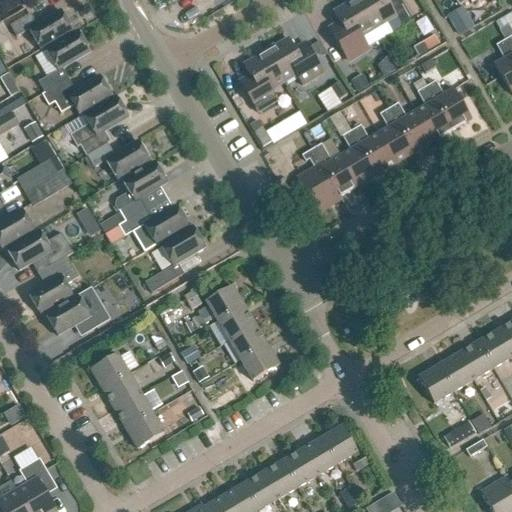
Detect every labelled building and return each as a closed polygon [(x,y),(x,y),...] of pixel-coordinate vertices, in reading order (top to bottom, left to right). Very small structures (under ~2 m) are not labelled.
[(384,0),(357,0),(355,1),(374,32),(396,19),(402,29),(413,23),(399,0),(394,0),(387,4),(384,0)] [(374,32),(355,1),(333,15),(339,25),(328,31),(332,37),(347,62),(349,65),(369,53),(367,50),(361,40),(374,32)] [(448,19),(459,38),(474,29),(462,10),(448,19)] [(73,34),(61,13),(37,27),(31,16),(10,28),(16,39),(28,32),(41,53),(44,50),(45,51),(73,34)] [(62,70),(90,54),(78,34),(74,36),(73,34),(45,51),(57,73),(38,84),(45,96),(69,82),(62,70)] [(434,38),(422,45),(427,53),(439,46),(434,38)] [(288,41),(266,54),(284,85),(297,78),(303,88),(323,76),(308,51),(298,57),(288,41)] [(511,97),(511,54),(505,42),(496,48),(504,62),(494,67),(511,98),(511,97)] [(271,93),(284,85),(266,54),(244,67),(250,78),(239,84),(257,115),(278,103),(271,93)] [(421,68),(425,76),(435,70),(431,62),(421,68)] [(0,80),(5,90),(14,85),(8,75),(0,80)] [(357,95),(369,88),(362,77),(350,83),(357,95)] [(69,82),(45,96),(42,97),(48,108),(54,105),(60,115),(73,108),(79,118),(83,116),(83,117),(112,100),(99,78),(75,92),(69,82)] [(338,102),(347,96),(339,84),(330,90),(338,102)] [(435,84),(426,89),(452,133),(471,122),(454,92),(444,97),(435,84)] [(313,97),(323,113),(336,105),(327,89),(313,97)] [(452,133),(426,89),(417,95),(425,108),(416,114),(433,144),(452,133)] [(0,105),(0,121),(26,107),(18,95),(0,105)] [(112,100),(83,117),(89,126),(69,138),(76,150),(80,148),(86,159),(87,158),(108,146),(111,144),(105,134),(128,120),(116,99),(113,101),(112,100)] [(433,144),(416,114),(406,120),(398,106),(389,111),(415,155),(433,144)] [(415,155),(389,111),(379,117),(388,130),(378,136),(396,166),(415,155)] [(0,138),(18,128),(11,116),(0,122),(0,138)] [(258,123),(249,128),(262,150),(271,145),(258,123)] [(42,138),(35,125),(24,131),(32,144),(42,138)] [(396,166),(378,136),(369,142),(361,128),(351,133),(377,177),(396,166)] [(377,177),(351,133),(342,139),(350,153),(341,158),(359,188),(377,177)] [(118,183),(150,164),(138,143),(114,157),(108,146),(87,158),(94,170),(106,163),(118,183)] [(359,188),(341,158),(331,164),(321,146),(311,152),(320,167),(331,185),(341,202),(343,206),(344,205),(341,199),(359,188)] [(331,185),(320,167),(311,152),(302,158),(305,164),(309,162),(314,170),(296,181),(307,199),(331,185)] [(25,195),(57,177),(49,164),(18,182),(25,195)] [(118,213),(125,224),(146,211),(140,201),(167,185),(154,164),(121,184),(128,195),(116,201),(114,208),(117,214),(118,213)] [(0,167),(0,195),(12,188),(0,168),(0,167)] [(64,173),(25,195),(33,208),(71,186),(64,173)] [(341,202),(331,185),(307,199),(317,217),(341,202)] [(91,215),(86,206),(73,214),(78,222),(91,215)] [(119,228),(125,238),(133,234),(145,254),(159,246),(188,229),(176,208),(173,210),(152,222),(146,211),(125,224),(119,228)] [(35,234),(22,212),(0,225),(0,248),(2,252),(5,250),(6,251),(35,234)] [(176,266),(157,278),(145,285),(151,296),(184,276),(178,266),(205,250),(192,229),(164,246),(176,266)] [(35,234),(6,251),(19,273),(42,259),(49,270),(66,259),(73,255),(61,236),(46,245),(39,233),(35,235),(35,234)] [(73,299),(66,287),(78,280),(66,259),(49,270),(38,276),(44,287),(28,297),(40,317),(44,315),(44,316),(73,299)] [(73,299),(44,316),(58,338),(79,325),(86,336),(110,322),(91,290),(74,300),(73,299)] [(208,305),(219,325),(246,310),(234,290),(208,305)] [(191,312),(202,306),(193,292),(183,299),(191,312)] [(166,329),(184,319),(179,309),(161,319),(166,329)] [(257,329),(246,310),(219,325),(231,345),(257,329)] [(511,325),(498,334),(511,357),(511,325)] [(172,338),(180,334),(175,327),(168,331),(172,338)] [(269,349),(257,329),(231,345),(243,365),(269,349)] [(511,361),(511,357),(498,334),(479,346),(494,372),(511,361)] [(156,357),(164,352),(158,342),(150,347),(156,357)] [(494,372),(479,346),(459,357),(475,384),(494,372)] [(281,369),(269,349),(243,365),(254,385),(281,369)] [(186,366),(197,360),(191,350),(180,356),(186,366)] [(119,358),(93,373),(105,393),(130,377),(128,374),(138,368),(129,354),(120,360),(119,358)] [(164,371),(174,364),(168,356),(158,363),(164,371)] [(475,384),(459,357),(440,369),(456,395),(475,384)] [(199,385),(209,380),(203,369),(193,375),(199,385)] [(456,395),(440,369),(419,381),(435,407),(456,395)] [(172,380),(178,391),(188,385),(182,374),(172,380)] [(142,397),(130,377),(105,393),(116,412),(142,397)] [(206,396),(212,392),(210,387),(203,391),(206,396)] [(501,387),(490,394),(499,411),(511,404),(501,387)] [(154,417),(142,397),(116,412),(128,432),(154,417)] [(192,424),(203,417),(198,410),(187,417),(192,424)] [(165,437),(154,417),(128,432),(140,452),(165,437)] [(483,417),(470,424),(478,437),(490,430),(483,417)] [(511,447),(511,445),(511,427),(503,433),(511,447)] [(342,429),(322,441),(338,467),(357,455),(342,429)] [(464,442),(458,431),(442,440),(449,451),(464,442)] [(0,457),(9,452),(1,439),(0,439),(0,457)] [(338,467),(322,441),(303,452),(318,478),(338,467)] [(483,444),(466,454),(470,460),(486,450),(483,444)] [(318,478),(303,452),(283,464),(299,490),(318,478)] [(55,511),(47,497),(57,491),(39,461),(19,473),(27,487),(17,493),(27,511),(55,511)] [(299,490),(283,464),(264,475),(279,502),(299,490)] [(262,511),(279,502),(264,475),(244,487),(259,511),(262,511)] [(495,511),(511,501),(511,490),(511,488),(507,481),(482,496),(492,511),(495,511)] [(27,511),(17,493),(11,483),(0,489),(0,511),(27,511)] [(259,511),(244,487),(225,499),(232,511),(259,511)] [(232,511),(225,499),(205,510),(206,511),(232,511)] [(348,504),(352,511),(360,507),(355,499),(348,504)] [(511,511),(511,501),(495,511),(511,511)]
